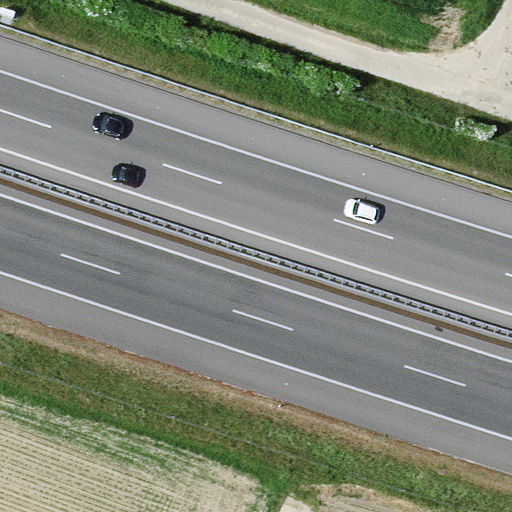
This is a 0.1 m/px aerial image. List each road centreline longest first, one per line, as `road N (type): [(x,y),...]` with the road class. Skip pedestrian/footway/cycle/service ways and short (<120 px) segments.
road 1 (motorway): [(0,233),(511,400)]
road 2 (motorway): [(511,275),(0,109)]
road 3 (track): [(475,96),(202,0)]
